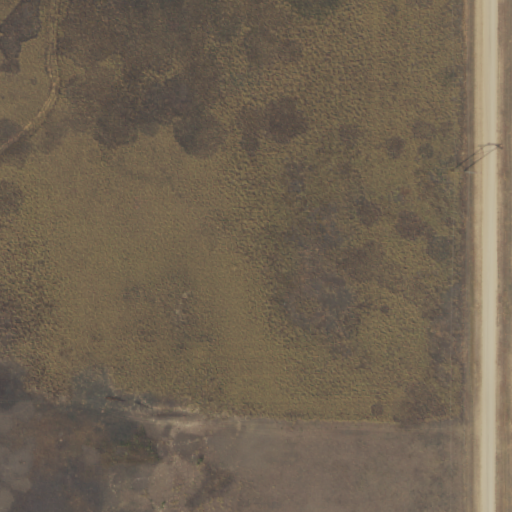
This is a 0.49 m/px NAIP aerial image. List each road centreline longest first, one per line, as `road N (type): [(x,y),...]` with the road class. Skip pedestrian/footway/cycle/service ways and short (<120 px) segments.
road 1 (residential): [(508,511),(509,0)]
road 2 (residential): [(511,427),(196,433),(115,511)]
